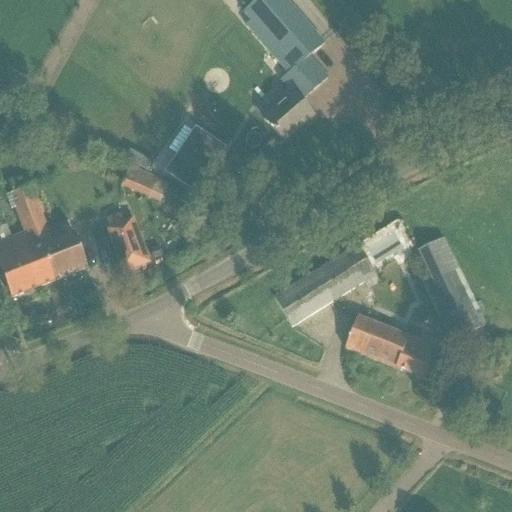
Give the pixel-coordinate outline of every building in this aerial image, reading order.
[(281,81),(289,91),(280,99),(284,103),(263,121),(283,144),(313,118),(300,103),(327,79),(309,58),(323,46),(283,0),(260,0),(243,15),(292,72),(281,81)] [(196,132),(167,174),(194,192),(223,150),(196,132)] [(0,244),(0,271),(10,300),(87,270),(73,235),(49,244),(27,189),(8,196),(24,236),(0,244)] [(216,212),(224,226),(247,212),(239,199),(216,212)] [(146,263),(131,222),(122,225),(119,216),(106,221),(109,230),(106,231),(122,273),(146,263)] [(485,327),(442,240),(418,252),(433,283),(423,288),(450,344),(451,344),(485,327)] [(273,299),(291,329),(377,278),(358,246),(273,299)] [(158,247),(149,251),(153,261),(161,257),(158,247)] [(345,350),(430,384),(438,365),(437,365),(444,348),(424,340),(422,345),(357,319),(345,350)]
